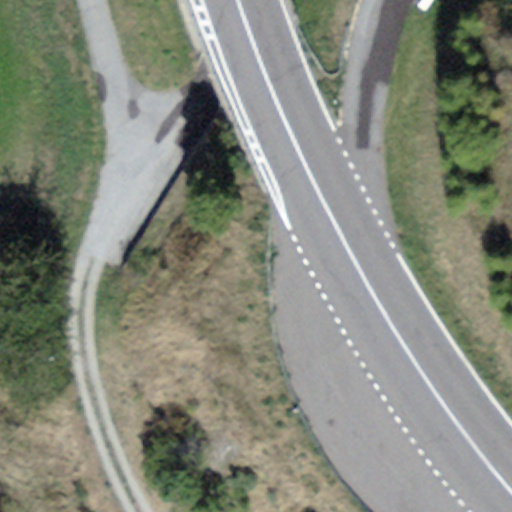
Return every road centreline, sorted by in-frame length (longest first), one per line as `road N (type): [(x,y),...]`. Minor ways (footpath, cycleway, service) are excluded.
road 1 (primary): [(511,487),(411,354),(335,222)]
road 2 (track): [(151,511),(132,482),(86,345),(91,254)]
road 3 (primary): [(335,222),(285,125),(239,0)]
road 4 (residential): [(335,222),(390,0)]
